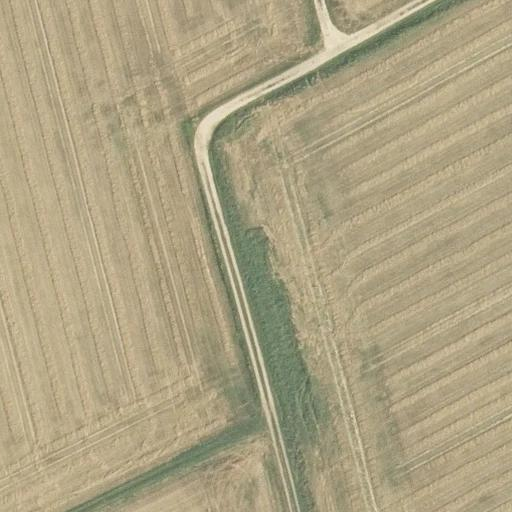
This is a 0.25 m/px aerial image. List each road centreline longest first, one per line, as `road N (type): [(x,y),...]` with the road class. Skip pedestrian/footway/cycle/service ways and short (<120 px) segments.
road 1 (track): [(295,511),(200,142),(206,123),(331,54)]
road 2 (track): [(85,511),(271,418)]
